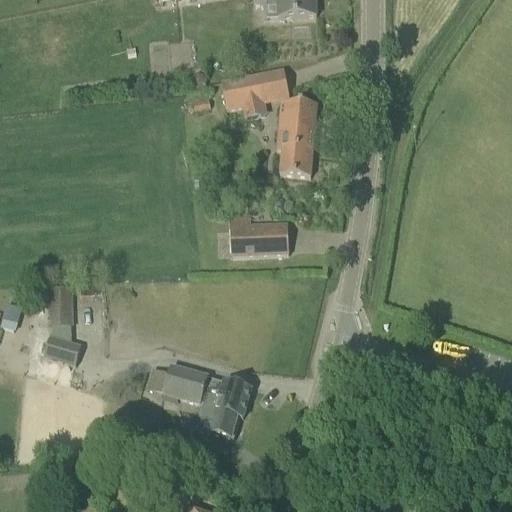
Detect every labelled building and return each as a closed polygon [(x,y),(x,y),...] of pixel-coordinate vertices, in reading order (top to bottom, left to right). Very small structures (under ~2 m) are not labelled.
[(315,21),(314,0),(268,0),(269,8),(277,8),(277,23),(315,21)] [(283,76),(220,88),(226,116),(262,109),(261,105),(288,99),(283,76)] [(191,83),(190,89),(193,94),(200,95),(205,91),(206,85),(202,80),(196,79),(191,83)] [(281,156),(279,180),(310,183),(316,109),(281,106),(278,138),(276,156),(281,156)] [(287,228),(230,230),(231,262),(288,259),(287,228)] [(47,295),(48,331),(73,330),(71,294),(47,295)] [(43,362),(75,372),(81,351),(48,343),(43,362)] [(242,423),(250,394),(224,386),(224,387),(207,383),(208,382),(170,371),(162,399),(200,409),(200,408),(202,408),(201,411),(207,413),(204,425),(212,428),(210,437),(233,444),(239,422),(242,423)] [(96,508),(107,511),(138,511),(144,496),(104,481),(96,508)]
